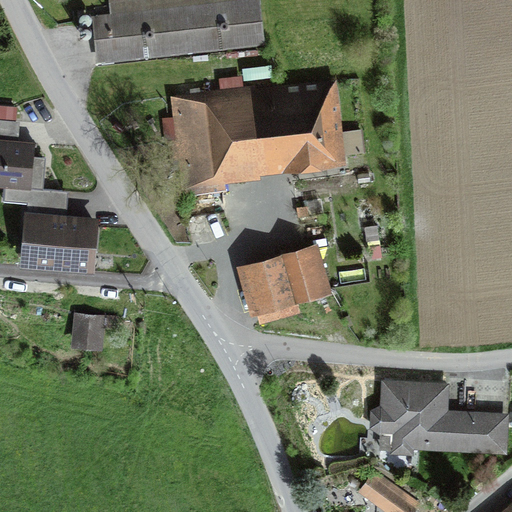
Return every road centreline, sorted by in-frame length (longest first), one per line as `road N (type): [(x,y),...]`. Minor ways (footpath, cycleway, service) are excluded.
road 1 (unclassified): [(181,285),(12,0)]
road 2 (residential): [(224,349),(466,363),(511,357)]
road 3 (residential): [(181,285),(0,270)]
road 4 (unclassified): [(292,511),(264,426),(224,349)]
